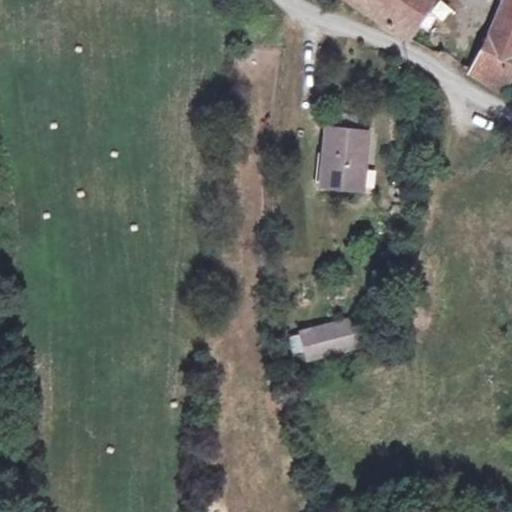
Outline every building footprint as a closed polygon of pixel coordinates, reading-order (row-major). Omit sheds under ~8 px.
[(428,0),(357,0),(409,33),(414,24),(425,31),(435,15),(424,9),(428,0)] [(511,0),(505,0),(489,38),(511,49),(511,0)] [(511,49),(489,38),(471,76),(504,95),(511,78),(511,49)] [(368,134),(326,131),(321,188),(363,191),(368,134)] [(357,341),(351,315),(306,325),(312,351),(357,341)]
